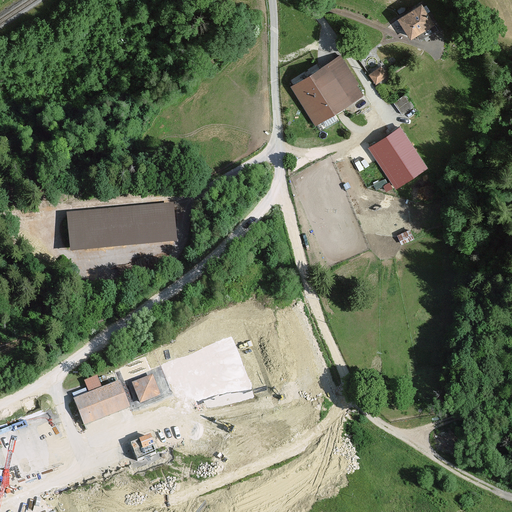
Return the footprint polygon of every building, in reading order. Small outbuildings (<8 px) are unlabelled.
[(396,16),(412,37),(433,22),(418,1),(396,16)] [(292,85),(318,127),(367,97),(341,55),(292,85)] [(370,74),(377,85),(388,78),(382,67),(370,74)] [(414,106),(405,94),(394,102),(402,114),(414,106)] [(372,146),(397,188),(431,167),(406,126),(372,146)] [(70,214),(74,254),(174,245),(170,205),(70,214)] [(133,385),(150,375),(141,359),(124,369),(133,385)] [(152,377),(134,384),(141,403),(159,396),(152,377)] [(74,401),(84,425),(129,407),(120,383),(74,401)] [(149,437),(131,444),(137,461),(156,454),(149,437)] [(262,446),(248,451),(251,460),(265,455),(262,446)] [(136,472),(143,493),(165,486),(157,465),(136,472)] [(109,476),(118,496),(139,488),(130,467),(109,476)] [(55,511),(55,509),(47,511),(141,511),(133,492),(110,501),(114,511),(55,511)]
